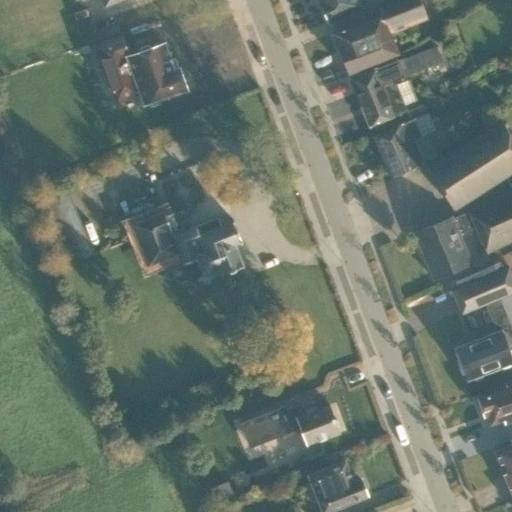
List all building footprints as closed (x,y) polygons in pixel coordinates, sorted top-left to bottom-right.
[(318,0),(319,0),(328,21),(364,5),(361,0),(318,0)] [(397,53),(389,32),(427,17),(419,0),(387,0),(377,4),(380,12),(332,31),(348,73),(397,53)] [(129,55),(122,35),(95,45),(116,101),(140,92),(144,103),(182,89),(175,69),(174,69),(164,42),(129,55)] [(397,59),(397,60),(403,76),(404,76),(442,61),(436,44),(411,54),(397,59)] [(396,83),(393,85),(392,81),(403,76),(397,60),(376,68),(376,67),(350,78),(369,126),(390,118),(390,117),(407,110),(396,83)] [(423,104),(407,111),(411,119),(413,118),(427,112),(423,104)] [(373,135),(391,177),(423,163),(413,139),(421,135),(413,118),(411,119),(404,122),(373,135)] [(511,190),(467,211),(468,211),(475,229),(476,229),(487,252),(511,240),(511,135),(503,122),(429,168),(454,208),(506,175),(511,187),(511,190)] [(217,217),(172,234),(164,211),(132,224),(148,265),(179,253),(189,279),(219,267),(221,273),(243,264),(234,243),(241,240),(233,219),(220,224),(217,217)] [(460,235),(475,229),(468,211),(453,218),(452,215),(413,231),(433,279),(472,263),(460,235)] [(76,237),(64,242),(70,258),(92,248),(88,238),(78,242),(76,237)] [(511,326),(511,327),(498,297),(511,291),(511,273),(508,265),(451,290),(461,313),(488,302),(500,330),(456,347),(468,379),(511,362),(511,359),(508,348),(511,346),(511,326)] [(511,419),(511,379),(505,382),(507,387),(478,397),(484,415),(488,414),(491,423),(503,419),(504,423),(511,419)] [(302,433),(307,445),(340,432),(328,403),(317,408),(316,405),(305,409),(302,402),(286,409),(284,405),(240,423),(244,435),(245,434),(248,443),(281,431),(284,440),(302,433)] [(511,439),(511,440),(511,442),(511,443),(495,451),(502,468),(501,468),(511,493),(511,439)] [(361,478),(353,481),(345,460),(308,474),(323,511),(367,495),(361,478)] [(228,480),(209,488),(215,501),(233,494),(228,480)]
